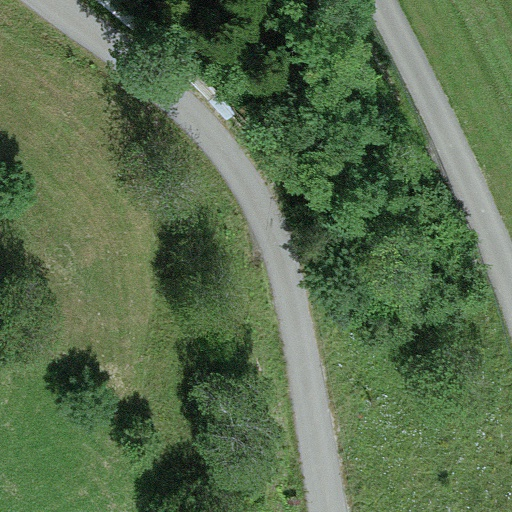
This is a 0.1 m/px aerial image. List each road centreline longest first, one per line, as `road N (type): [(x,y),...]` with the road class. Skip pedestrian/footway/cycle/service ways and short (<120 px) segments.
road 1 (track): [(327,511),(292,281),(258,189),(203,119),(53,0)]
road 2 (track): [(370,0),(511,299)]
